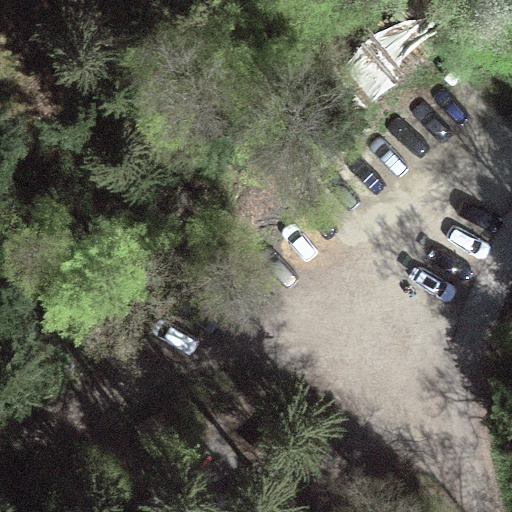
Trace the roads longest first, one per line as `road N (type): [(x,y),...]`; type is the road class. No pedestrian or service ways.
road 1 (track): [(439,398),(245,343),(169,363),(0,460)]
road 2 (track): [(511,241),(462,320),(439,398),(475,511)]
road 3 (track): [(439,398),(323,476),(289,511)]
